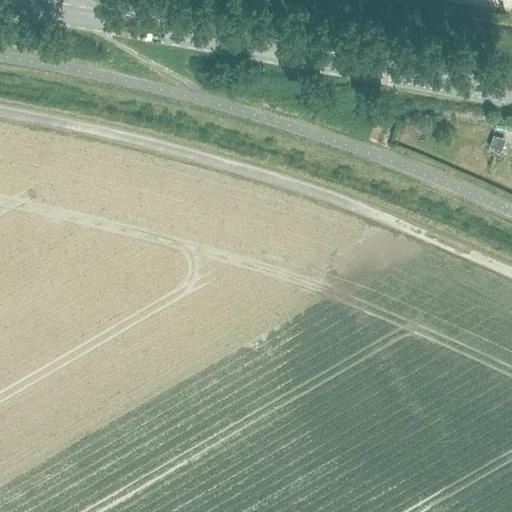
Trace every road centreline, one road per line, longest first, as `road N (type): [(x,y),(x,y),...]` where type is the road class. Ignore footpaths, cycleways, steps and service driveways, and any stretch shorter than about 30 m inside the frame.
road 1 (unclassified): [(0,107),(262,174),(511,270)]
road 2 (secondary): [(511,92),(0,8)]
